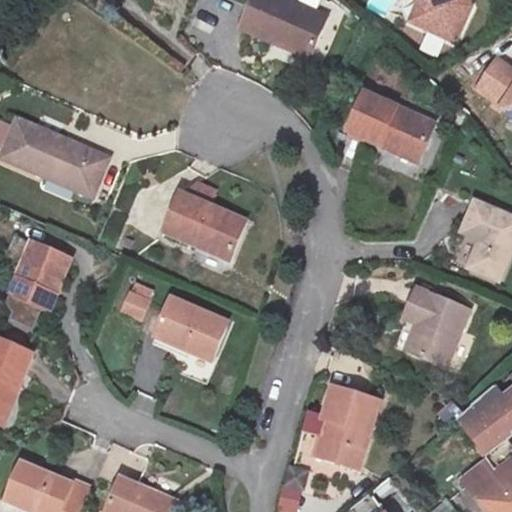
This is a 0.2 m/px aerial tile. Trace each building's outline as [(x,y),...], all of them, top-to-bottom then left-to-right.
[(182,0),(149,0),(178,12),(182,0)] [(467,21),(458,0),(416,0),(418,5),(425,23),(418,40),(459,39),(467,21)] [(425,23),(418,5),(411,8),(415,19),(408,36),(418,40),(425,23)] [(332,37),(265,8),(247,48),(314,78),(332,37)] [(511,73),(497,63),(478,93),(503,110),(501,114),(511,121),(511,73)] [(341,161),(371,173),(375,163),(415,179),(429,145),(359,115),(341,161)] [(96,216),(112,175),(22,138),(6,179),(96,216)] [(375,163),(371,173),(411,190),(415,179),(375,163)] [(194,197),(213,202),(217,189),(198,183),(194,197)] [(511,240),(511,216),(485,198),(467,223),(480,233),(461,260),(488,278),(511,240)] [(230,277),(248,234),(183,206),(165,249),(230,277)] [(57,323),(80,268),(37,250),(14,303),(57,323)] [(132,282),(120,315),(143,324),(156,291),(132,282)] [(212,366),(231,320),(168,295),(149,341),(212,366)] [(416,300),(402,330),(419,338),(406,366),(443,383),(470,324),(416,300)] [(389,357),(406,366),(419,338),(402,330),(389,357)] [(13,387),(30,355),(2,342),(0,345),(0,431),(5,434),(25,393),(13,387)] [(214,371),(161,346),(142,388),(196,413),(214,371)] [(42,361),(30,355),(13,387),(25,393),(42,361)] [(494,489),(510,476),(511,451),(511,388),(472,420),(454,434),(486,478),(494,489)] [(329,439),(317,476),(352,489),(375,414),(326,397),(314,433),(329,439)] [(305,471),(317,476),(329,439),(314,433),(305,471)] [(63,511),(74,491),(26,466),(7,504),(22,511),(63,511)] [(511,511),(511,478),(510,476),(494,489),(486,478),(460,500),(469,511),(511,511)] [(173,511),(175,509),(115,482),(101,511),(173,511)] [(296,511),(303,492),(282,486),(275,511),(296,511)]
